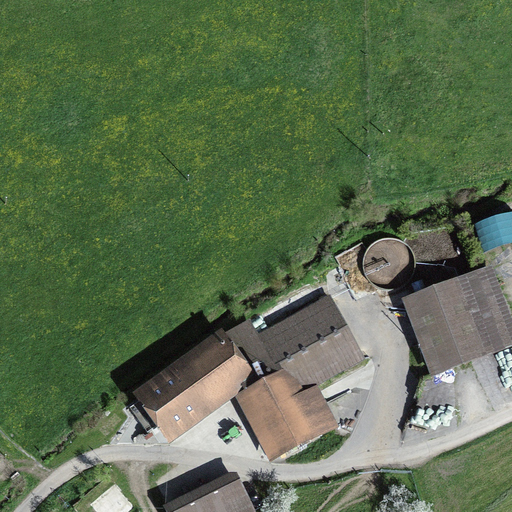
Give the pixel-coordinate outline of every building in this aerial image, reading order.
[(511,218),(480,225),(485,251),(511,244),(511,218)] [(373,284),(381,289),(390,290),(398,288),(406,283),(412,276),(414,268),(414,259),(411,251),(405,244),(398,239),(390,238),(382,239),(374,242),(369,247),(364,254),(363,262),(363,270),(367,278),(373,284)] [(480,273),(398,306),(429,382),(510,350),(480,273)] [(233,402),(267,467),(335,431),(313,389),(361,365),(329,304),(258,341),(278,379),(233,402)] [(220,335),(129,399),(164,448),(255,384),(220,335)] [(168,511),(248,511),(231,479),(168,511)]
